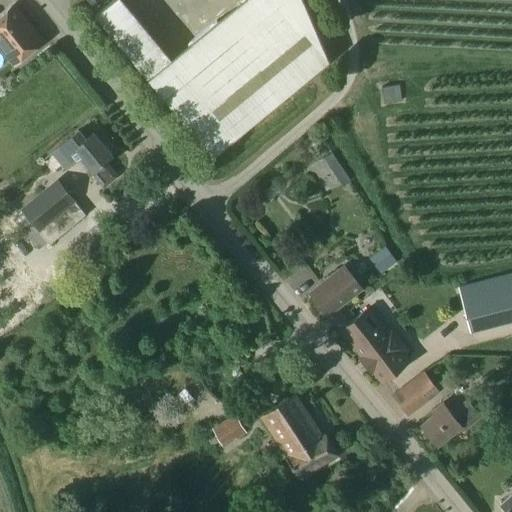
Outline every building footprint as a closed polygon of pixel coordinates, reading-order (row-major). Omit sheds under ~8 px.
[(147,72),(173,53),(133,0),(118,0),(102,12),(147,72)] [(181,57),(159,73),(217,151),(231,145),(248,133),(244,134),(338,63),(313,0),(250,0),(170,61),(181,57)] [(43,40),(14,5),(0,16),(0,45),(15,64),(43,40)] [(383,102),(401,100),(399,84),(381,87),(383,102)] [(80,156),(103,185),(115,175),(104,162),(112,156),(93,132),(86,138),(79,130),(52,151),(66,168),(80,156)] [(341,186),(349,180),(333,153),(324,158),(341,186)] [(58,178),(21,208),(50,243),(68,229),(57,215),(76,200),(58,178)] [(280,191),(274,183),(264,192),(270,199),(280,191)] [(386,248),(372,259),(382,272),(396,261),(386,248)] [(362,287),(344,265),(310,292),(328,314),(362,287)] [(511,320),(511,272),(459,286),(470,331),(511,320)] [(386,330),(368,307),(341,329),(361,355),(360,357),(372,372),(374,370),(383,382),(410,360),(403,351),(408,348),(391,327),(386,330)] [(441,393),(423,369),(390,394),(407,416),(441,393)] [(321,436),(295,393),(260,414),(285,456),(283,458),(295,479),(337,453),(325,433),(321,436)] [(452,414),(444,404),(433,413),(435,415),(422,427),(438,446),(460,427),(463,430),(483,414),(471,399),(452,414)] [(247,433),(236,414),(212,428),(222,445),(235,438),(236,439),(247,433)] [(511,511),(511,492),(499,504),(505,511),(511,511)]
